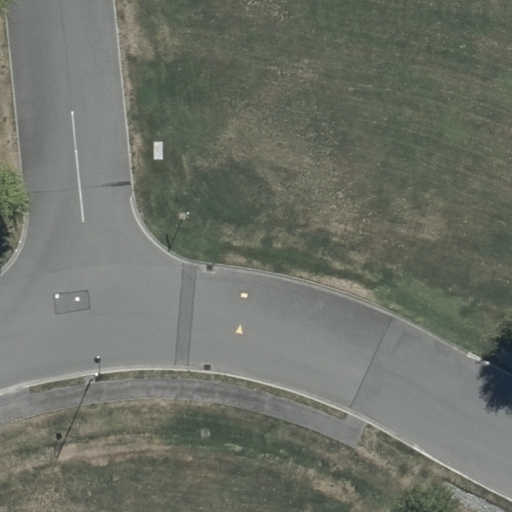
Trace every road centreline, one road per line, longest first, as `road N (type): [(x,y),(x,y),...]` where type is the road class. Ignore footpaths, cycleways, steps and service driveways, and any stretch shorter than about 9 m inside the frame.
road 1 (residential): [(89,310),(196,312),(318,343),(511,435)]
road 2 (residential): [(61,0),(89,310)]
